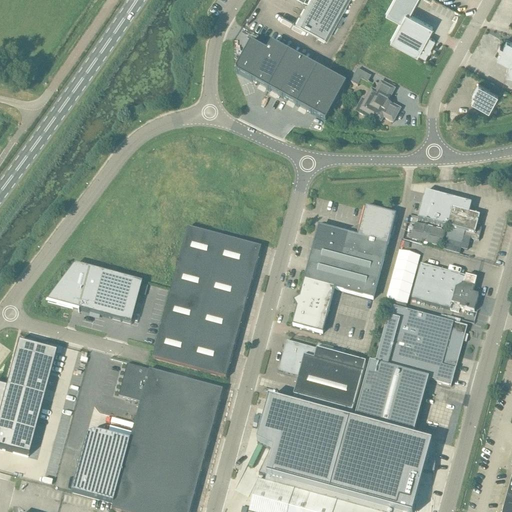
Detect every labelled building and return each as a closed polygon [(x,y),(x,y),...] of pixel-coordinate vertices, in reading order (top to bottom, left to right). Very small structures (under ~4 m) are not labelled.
[(301,0),(307,3),(296,23),(305,28),(327,40),(348,0),(301,0)] [(393,0),(386,15),(400,22),(390,41),(409,51),(417,56),(418,55),(425,59),(435,41),(428,37),(433,28),(424,23),(409,15),(416,0),(393,0)] [(499,51),(501,52),(497,58),(508,64),(505,76),(511,77),(511,43),(507,40),(503,47),(500,46),(499,51)] [(250,43),(236,70),(237,74),(325,122),(345,85),(309,65),(271,44),(269,48),(267,52),(250,43)] [(371,77),(358,70),(350,83),(358,87),(361,81),(367,84),(371,77)] [(362,100),(361,103),(356,112),(368,118),(369,116),(381,122),(383,118),(393,123),(400,110),(390,104),(389,100),(395,90),(386,85),(381,83),(376,92),(371,90),(365,102),(362,100)] [(474,97),(471,101),(489,111),(498,95),(478,84),(472,95),(474,97)] [(482,189),(495,186),(494,179),(480,181),(482,189)] [(423,203),(418,220),(448,229),(453,210),(469,214),(470,212),(469,212),(471,206),(425,193),(423,203)] [(319,228),(303,289),(332,297),(334,290),(373,300),(396,217),(366,209),(361,228),(359,228),(349,233),(349,236),(319,228)] [(446,241),(443,251),(451,253),(460,256),(461,250),(468,251),(471,240),(479,242),(482,229),(477,228),(480,217),(469,214),(453,210),(448,229),(449,229),(446,241)] [(416,225),(412,241),(440,248),(445,232),(416,225)] [(153,359),(217,377),(226,379),(261,249),(188,229),(153,359)] [(400,251),(386,300),(407,305),(414,281),(420,257),(400,251)] [(75,265),(48,302),(132,325),(143,284),(75,265)] [(421,265),(412,299),(421,301),(430,303),(437,305),(448,308),(450,309),(450,310),(459,313),(460,309),(474,313),(479,296),(473,295),(477,280),(467,277),(466,277),(421,265)] [(293,326),(322,334),(332,297),(303,289),(300,299),(294,303),(297,309),(293,326)] [(359,403),(354,420),(414,436),(429,380),(437,382),(437,384),(441,385),(451,387),(463,342),(466,343),(468,336),(465,335),(467,328),(459,325),(440,320),(392,307),(376,365),(370,363),(359,403)] [(279,372),(299,377),(293,397),(352,413),(367,364),(287,342),(279,372)] [(0,450),(28,458),(56,354),(17,344),(5,389),(0,387),(0,450)] [(316,349),(331,353),(333,348),(318,344),(316,349)] [(119,397),(127,399),(141,403),(150,371),(127,365),(119,397)] [(96,431),(88,433),(73,489),(73,491),(115,502),(112,511),(115,511),(190,511),(223,391),(150,371),(141,403),(131,440),(96,431)] [(251,509),(249,511),(413,511),(424,473),(435,474),(437,445),(269,399),(257,443),(271,450),(259,475),(266,477),(264,482),(258,481),(251,509)] [(511,511),(511,477),(502,511),(511,511)]
